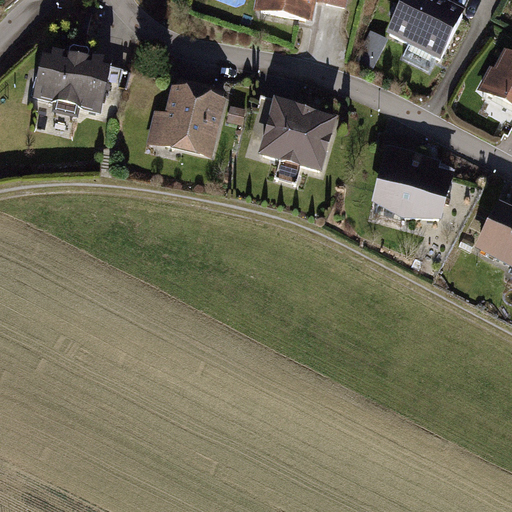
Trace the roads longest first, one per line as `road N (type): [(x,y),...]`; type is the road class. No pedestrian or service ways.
road 1 (track): [(0,201),(118,192),(288,228),(511,340)]
road 2 (residential): [(119,0),(163,44),(322,79),(429,123),(511,169)]
